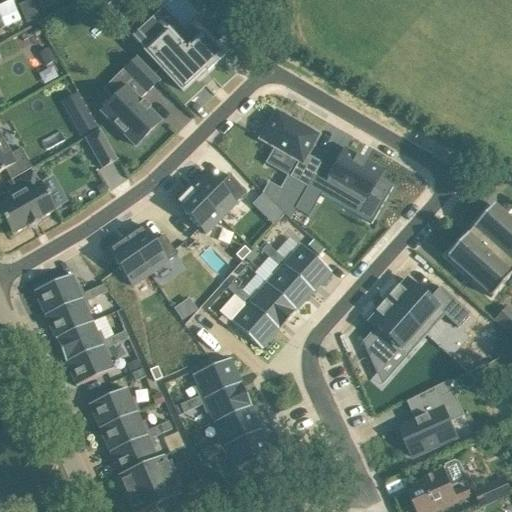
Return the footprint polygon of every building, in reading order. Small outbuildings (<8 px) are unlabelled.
[(221,38),(237,23),(228,17),(214,30),(221,38)] [(141,47),(183,91),(205,71),(207,73),(224,57),(198,29),(180,46),(162,27),(141,47)] [(49,48),(39,54),(46,66),(56,61),(49,48)] [(134,81),(101,113),(135,147),(160,122),(139,101),(158,82),(136,59),(124,71),(134,81)] [(307,157),(319,136),(275,111),(259,140),(299,163),(290,178),(307,188),(321,164),(307,157)] [(95,128),(89,117),(73,126),(79,137),(95,128)] [(85,139),(102,168),(117,159),(100,130),(85,139)] [(0,172),(16,164),(0,136),(0,172)] [(344,151),(326,182),(360,202),(353,215),(371,225),(392,188),(377,179),(381,172),(365,163),(366,162),(356,156),(355,157),(344,151)] [(189,188),(220,219),(247,192),(230,175),(219,186),(205,172),(189,188)] [(0,204),(0,214),(12,235),(27,226),(28,227),(41,220),(40,219),(56,210),(40,182),(38,183),(33,173),(18,181),(21,186),(8,193),(11,198),(0,204)] [(189,188),(174,203),(205,234),(220,219),(189,188)] [(295,209),(308,217),(320,195),(307,188),(295,209)] [(446,258),(491,298),(511,276),(511,223),(493,206),(446,258)] [(125,239),(150,276),(178,257),(164,237),(154,244),(143,227),(125,239)] [(125,239),(107,252),(132,288),(150,276),(125,239)] [(324,249),(313,239),(306,245),(318,256),(324,249)] [(267,245),(261,251),(269,259),(275,253),(267,245)] [(248,252),(243,246),(234,255),(240,260),(248,252)] [(290,253),(283,260),(284,260),(281,264),(313,293),(314,292),(313,292),(321,284),(323,286),(331,277),(329,275),(330,274),(331,273),(322,265),(319,262),(301,246),(300,247),(298,249),(297,250),(293,255),(290,253)] [(278,266),(271,274),(274,276),(269,281),(268,282),(266,284),(296,312),(297,311),(296,311),(298,310),(301,306),(302,305),(305,302),(313,293),(281,264),(284,260),(283,260),(275,253),(269,259),(278,266)] [(37,290),(34,292),(34,293),(35,293),(45,315),(44,315),(44,316),(85,298),(86,302),(96,298),(93,290),(83,294),(79,286),(76,287),(71,277),(72,276),(71,275),(48,286),(47,283),(36,288),(37,290)] [(445,315),(406,280),(399,289),(398,288),(389,298),(390,299),(388,302),(427,336),(445,315)] [(232,283),(227,289),(235,297),(241,291),(232,283)] [(249,298),(246,302),(279,331),(287,321),(288,322),(291,318),(290,318),(292,317),(295,314),(296,312),(266,284),(265,285),(264,287),(263,287),(262,288),(262,289),(258,293),(256,291),(249,298)] [(103,285),(93,290),(96,298),(107,293),(103,285)] [(241,291),(235,297),(238,300),(243,304),(237,312),(239,314),(235,319),(234,320),(232,322),(231,323),(249,340),(252,343),(261,351),(262,350),(262,349),(263,348),(270,340),(278,331),(279,331),(246,302),(249,298),(241,291)] [(86,302),(85,298),(44,316),(45,317),(45,316),(55,339),(92,323),(92,322),(92,323),(87,312),(90,311),(86,302)] [(187,299),(173,309),(181,320),(195,310),(187,299)] [(408,357),(427,336),(388,302),(386,304),(385,303),(375,313),(376,314),(369,323),(376,329),(383,335),(367,354),(376,373),(398,348),(408,357)] [(511,311),(506,307),(494,320),(511,336),(511,311)] [(65,362),(65,363),(105,345),(107,349),(117,345),(114,337),(104,341),(100,332),(97,334),(92,324),(92,323),(55,339),(55,340),(56,340),(56,341),(53,342),(58,353),(61,352),(65,362)] [(114,337),(117,345),(128,340),(124,332),(114,337)] [(511,337),(508,334),(507,336),(494,351),(501,357),(511,352),(511,337)] [(107,349),(105,345),(65,363),(66,363),(76,386),(75,386),(76,387),(113,370),(113,369),(112,370),(108,359),(111,358),(107,349)] [(198,387),(194,388),(199,397),(201,401),(241,383),(240,383),(235,372),(231,363),(230,361),(230,360),(230,359),(219,364),(215,366),(192,376),(193,377),(198,387)] [(137,360),(126,365),(130,374),(141,369),(137,360)] [(149,370),(154,383),(155,382),(163,379),(157,367),(149,370)] [(131,374),(135,382),(146,377),(142,370),(131,374)] [(400,427),(413,458),(457,439),(442,404),(456,397),(449,382),(418,397),(426,415),(400,427)] [(199,397),(189,402),(192,410),(196,408),(202,405),(206,414),(209,413),(212,419),(212,420),(214,423),(213,423),(214,424),(251,407),(250,405),(246,395),(241,383),(201,401),(199,397)] [(89,406),(99,429),(136,413),(139,412),(134,399),(130,400),(126,390),(126,389),(88,405),(89,406)] [(160,393),(151,398),(156,407),(164,403),(160,393)] [(180,406),(183,413),(192,410),(189,402),(188,402),(185,404),(180,406)] [(219,434),(215,435),(219,444),(220,444),(221,448),(261,430),(256,419),(254,415),(254,413),(252,409),(251,408),(251,407),(214,424),(215,427),(216,428),(219,434)] [(151,439),(161,434),(158,427),(148,431),(144,422),(141,424),(136,414),(137,413),(136,413),(99,429),(109,453),(150,435),(151,439)] [(158,427),(161,434),(172,430),(168,422),(158,427)] [(200,438),(197,430),(187,435),(192,445),(199,442),(200,438)] [(209,449),(212,456),(223,451),(227,460),(230,459),(234,469),(234,470),(234,471),(258,461),(261,460),(261,459),(272,455),(272,453),(271,454),(271,452),(274,451),(269,440),(266,441),(261,431),(262,431),(261,430),(221,448),(220,444),(209,449)] [(177,432),(164,438),(170,453),(184,447),(177,432)] [(110,453),(120,475),(118,476),(118,477),(119,477),(163,457),(163,456),(156,459),(152,449),(155,448),(151,439),(150,435),(109,453),(110,453)] [(200,452),(203,460),(212,456),(209,449),(200,452)] [(189,498),(184,488),(177,491),(163,458),(163,457),(119,477),(134,511),(143,511),(179,496),(182,502),(189,498)] [(439,511),(459,503),(458,503),(471,497),(467,488),(454,494),(451,487),(462,482),(464,477),(458,464),(454,462),(446,466),(444,470),(424,479),(425,483),(409,491),(418,511),(439,511)] [(211,482),(216,491),(228,486),(223,476),(211,482)] [(483,507),(511,494),(505,480),(476,493),(483,507)] [(200,481),(192,484),(197,495),(204,492),(200,481)] [(192,484),(184,488),(189,498),(197,495),(192,484)]
